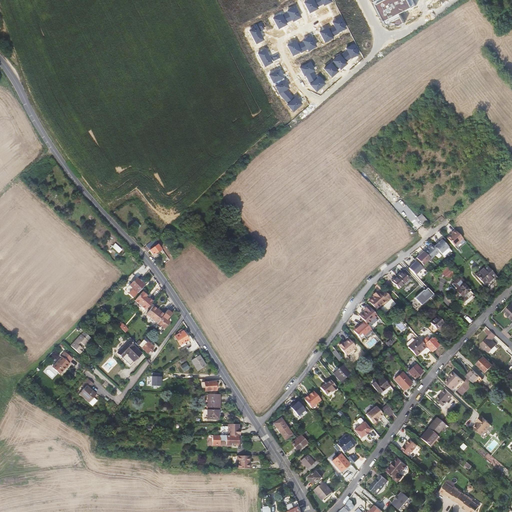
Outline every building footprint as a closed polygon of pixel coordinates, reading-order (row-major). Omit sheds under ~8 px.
[(451,232),(446,237),(453,245),(462,238),(454,229),(451,232)] [(465,242),(462,238),(453,245),(457,249),(465,242)] [(158,253),(163,249),(155,239),(147,245),(145,248),(149,252),(151,250),(154,255),(157,252),(158,253)] [(434,246),(439,252),(440,253),(448,247),(441,239),(434,246)] [(439,252),(434,246),(432,244),(423,251),(430,259),(439,252)] [(430,259),(423,251),(414,259),(415,260),(421,266),(430,259)] [(421,266),(415,260),(408,267),(415,275),(422,268),(421,266)] [(451,270),(454,268),(448,262),(439,269),(445,276),(451,270)] [(485,265),(474,275),(486,287),(497,278),(485,265)] [(454,274),(451,270),(445,276),(447,279),(454,274)] [(401,272),(397,276),(403,283),(408,279),(401,272)] [(397,288),(403,283),(397,276),(391,281),(397,288)] [(466,283),(460,276),(453,282),(456,286),(456,287),(458,289),(456,291),(457,293),(454,295),(461,303),(472,294),(464,285),(466,283)] [(137,278),(130,285),(125,291),(129,294),(133,298),(138,293),(145,286),(137,278)] [(146,310),(154,302),(150,298),(149,299),(147,297),(148,296),(144,292),(136,301),(146,310)] [(385,293),(381,297),(387,303),(391,299),(385,293)] [(386,304),(387,303),(381,297),(379,294),(375,298),(376,298),(370,303),(377,311),(386,303),(386,304)] [(147,314),(158,323),(165,314),(162,311),(161,312),(153,306),(147,314)] [(367,324),(377,316),(370,307),(369,308),(368,307),(363,311),(365,312),(362,314),(361,313),(359,315),(364,321),(367,324)] [(171,314),(168,310),(165,314),(158,323),(164,328),(169,322),(167,320),(171,314)] [(437,317),(426,327),(431,332),(432,333),(433,334),(437,330),(436,329),(442,323),(437,317)] [(359,338),(370,329),(367,324),(364,321),(353,330),(359,338)] [(429,334),(432,333),(431,332),(426,327),(425,326),(423,328),(429,334)] [(490,340),(494,336),(486,328),(483,331),(487,336),(479,345),(488,353),(495,345),(490,340)] [(71,346),(80,355),(84,350),(81,347),(84,344),(85,346),(89,342),(89,341),(91,339),(83,332),(81,334),(77,338),(78,339),(75,342),(74,342),(71,346)] [(184,343),(189,340),(184,332),(175,337),(180,345),(182,345),(183,346),(185,345),(184,343)] [(141,347),(149,338),(147,335),(139,345),(141,347)] [(425,344),(433,352),(436,350),(435,348),(438,344),(434,340),(435,339),(434,337),(433,338),(432,337),(425,344)] [(338,346),(345,355),(355,347),(348,338),(342,343),(338,346)] [(426,353),(430,350),(421,340),(410,350),(418,359),(424,353),(425,354),(426,353)] [(150,349),(153,346),(147,341),(142,347),(147,353),(150,349)] [(118,353),(130,365),(141,354),(129,342),(118,353)] [(340,362),(343,360),(334,349),(332,351),(340,362)] [(68,363),(72,359),(64,352),(60,356),(61,358),(52,368),(59,375),(69,364),(68,363)] [(192,360),(199,371),(206,365),(199,356),(192,360)] [(492,365),(483,357),(477,364),(486,372),(492,365)] [(348,371),(342,363),(332,371),(338,379),(348,371)] [(408,371),(415,378),(422,372),(416,364),(408,371)] [(451,375),(446,381),(452,388),(462,378),(454,371),(450,374),(451,375)] [(471,371),(464,378),(471,384),(477,377),(471,371)] [(414,385),(417,383),(413,378),(410,381),(402,372),(394,379),(404,390),(412,383),(414,385)] [(162,376),(148,376),(148,380),(150,380),(150,386),(161,386),(162,376)] [(381,376),(371,384),(378,393),(388,385),(381,376)] [(465,381),(462,378),(452,388),(456,391),(465,381)] [(90,389),(94,384),(88,379),(82,386),(85,389),(80,394),(94,406),(98,401),(95,398),(97,395),(90,389)] [(319,386),(325,393),(329,389),(331,391),(335,387),(329,379),(324,383),(324,382),(319,386)] [(215,382),(201,382),(201,387),(204,388),(204,391),(215,392),(215,382)] [(313,390),(303,398),(310,407),(320,399),(313,390)] [(445,406),(454,396),(446,390),(437,399),(445,406)] [(206,394),(206,404),(219,404),(219,394),(206,394)] [(298,416),(305,410),(298,401),(291,407),(298,416)] [(376,407),(366,415),(373,424),(377,421),(376,420),(383,415),(376,407)] [(393,413),(388,407),(383,410),(388,416),(393,413)] [(290,408),(288,410),(296,417),(298,415),(290,408)] [(490,423),(482,416),(478,421),(479,422),(473,427),(480,434),(490,423)] [(280,418),(273,422),(281,435),(288,431),(280,418)] [(438,418),(430,428),(430,429),(438,435),(446,425),(444,423),(438,418)] [(368,433),(371,431),(365,423),(361,419),(360,419),(358,421),(358,422),(361,426),(355,431),(361,439),(364,436),(364,437),(368,434),(368,433)] [(228,424),(228,435),(240,436),(240,430),(238,430),(239,424),(228,424)] [(436,443),(440,438),(438,435),(430,429),(426,435),(436,443)] [(338,441),(336,443),(343,452),(346,450),(347,450),(350,447),(349,446),(351,444),(355,441),(349,434),(346,437),(344,434),(337,440),(338,441)] [(243,444),(242,436),(240,436),(222,435),(222,439),(222,446),(226,446),(226,447),(238,447),(238,444),(243,444)] [(300,435),(291,443),(297,450),(306,442),(300,435)] [(432,448),(436,443),(426,435),(421,439),(431,447),(432,448)] [(404,450),(411,456),(414,452),(415,453),(417,450),(416,449),(419,446),(412,440),(404,450)] [(352,451),(346,456),(351,462),(358,457),(352,451)] [(340,454),(332,461),(340,471),(348,465),(340,454)] [(299,461),(308,472),(315,466),(306,455),(299,461)] [(237,456),(237,468),(249,468),(249,456),(237,456)] [(395,478),(399,482),(403,477),(399,474),(403,468),(404,469),(408,465),(398,457),(395,461),(396,462),(392,466),(391,465),(388,470),(391,473),(390,474),(394,477),(395,476),(396,477),(395,478)] [(316,471),(309,477),(314,483),(321,477),(316,471)] [(382,489),(388,482),(385,479),(386,478),(382,475),(378,479),(378,478),(374,483),(371,487),(378,493),(381,489),(382,489)] [(333,491),(324,481),(315,489),(324,499),(333,491)] [(456,501),(462,492),(459,490),(454,487),(454,488),(446,483),(440,492),(444,495),(445,494),(453,499),(452,499),(456,502),(456,501)] [(394,503),(401,509),(411,498),(404,492),(401,495),(397,499),(394,503)] [(465,494),(462,492),(456,501),(470,510),(469,511),(470,511),(475,511),(480,505),(473,500),(473,499),(466,494),(465,494)] [(345,511),(350,508),(352,509),(354,507),(354,505),(352,503),(353,501),(351,500),(350,498),(346,505),(344,507),(342,509),(339,511),(364,511),(363,511),(361,511),(359,509),(355,511),(345,511)]
